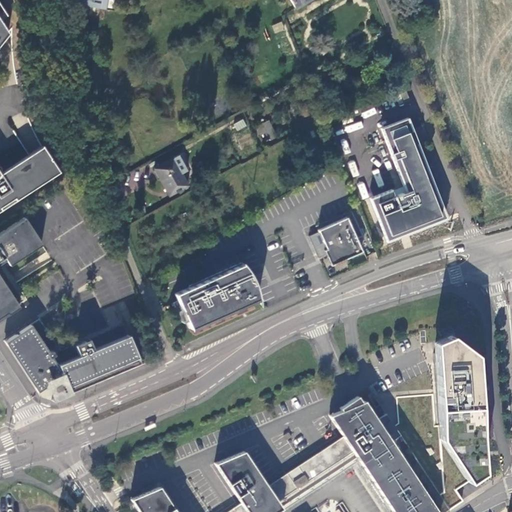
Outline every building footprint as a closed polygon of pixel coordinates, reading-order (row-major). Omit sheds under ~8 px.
[(105,10),(106,0),(83,0),(82,5),(105,10)] [(289,0),(295,9),(309,0),(289,0)] [(81,13),(103,18),(105,10),(82,5),(81,13)] [(271,25),(274,33),(285,29),(282,21),(271,25)] [(404,91),(399,94),(402,102),(407,100),(404,91)] [(243,119),(233,124),(236,131),(247,126),(243,119)] [(269,122),(256,128),(260,136),(266,133),(270,141),(277,138),(269,122)] [(411,132),(385,143),(402,185),(405,193),(372,207),(387,243),(445,220),(416,146),(416,145),(411,132)] [(0,209),(58,171),(42,146),(1,173),(0,171),(0,170),(1,170),(1,169),(1,167),(0,165),(0,209)] [(181,174),(187,171),(179,156),(176,156),(154,169),(169,197),(188,187),(181,174)] [(0,232),(0,317),(7,314),(8,316),(20,308),(0,277),(0,261),(6,258),(9,264),(41,243),(24,217),(0,232)] [(347,220),(318,232),(333,267),(362,254),(347,220)] [(177,301),(173,303),(175,308),(179,306),(189,329),(257,300),(257,299),(257,298),(252,287),(254,287),(251,280),(252,279),(249,275),(247,270),(245,268),(243,265),(241,263),(241,264),(221,273),(221,274),(219,275),(218,274),(189,286),(190,287),(174,294),(177,301)] [(31,326),(5,344),(37,392),(46,386),(45,385),(47,383),(50,384),(56,363),(53,359),(56,356),(54,351),(50,354),(31,326)] [(440,438),(468,481),(482,472),(474,354),(449,335),(433,342),(440,438)] [(79,356),(58,367),(55,385),(51,401),(139,364),(127,336),(93,351),(88,340),(75,346),(79,356)] [(158,487),(129,499),(137,511),(273,511),(333,473),(347,464),(355,458),(358,463),(376,490),(385,505),(390,511),(444,511),(447,510),(384,414),(375,420),(363,401),(360,402),(356,396),(346,402),(338,408),(339,411),(327,416),(341,437),(300,463),(266,486),(243,451),(216,462),(214,463),(240,503),(232,508),(225,511),(175,511),(164,495),(158,487)]
